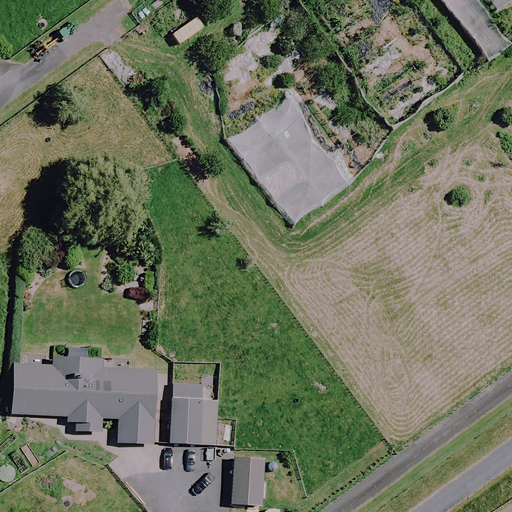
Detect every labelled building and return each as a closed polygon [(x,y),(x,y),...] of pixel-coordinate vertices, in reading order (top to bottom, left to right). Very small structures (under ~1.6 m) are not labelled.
[(461,82),(403,1),(401,0),(294,0),(392,133),(461,82)] [(511,0),(437,0),(487,66),(511,47),(511,42),(495,20),(511,7),(511,0)] [(263,68),(238,83),(255,111),(292,88),(278,65),(266,72),(263,68)] [(99,371),(99,362),(50,360),(49,369),(11,367),(9,416),(65,418),(64,433),(101,435),(102,419),(117,420),(116,445),(150,446),(154,373),(99,371)] [(216,404),(170,402),(168,445),(214,447),(216,404)]
